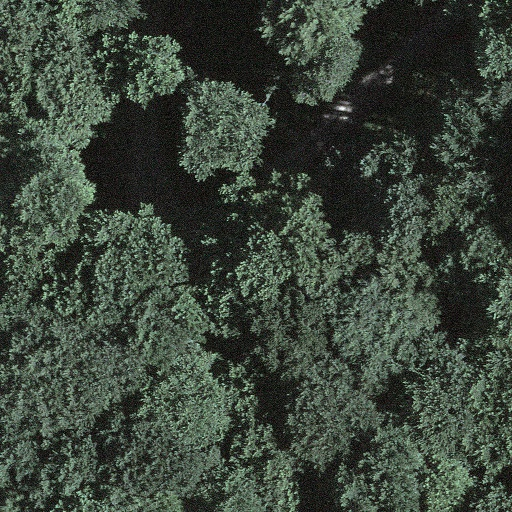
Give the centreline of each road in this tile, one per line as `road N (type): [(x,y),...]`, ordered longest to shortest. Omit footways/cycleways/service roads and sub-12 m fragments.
road 1 (track): [(205,233),(233,227),(335,118),(473,0)]
road 2 (track): [(144,0),(146,184),(205,233)]
